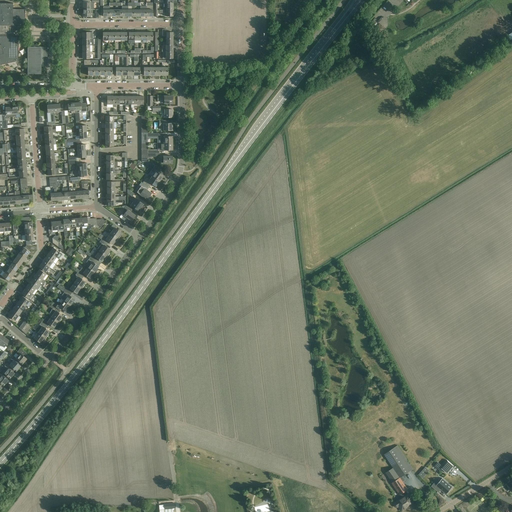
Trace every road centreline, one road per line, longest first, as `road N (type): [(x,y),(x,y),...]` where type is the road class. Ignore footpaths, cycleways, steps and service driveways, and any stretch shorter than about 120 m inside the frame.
road 1 (secondary): [(0,464),(312,60)]
road 2 (residential): [(140,237),(181,169),(181,86)]
road 3 (residential): [(48,358),(140,237)]
road 4 (residential): [(98,207),(96,86)]
